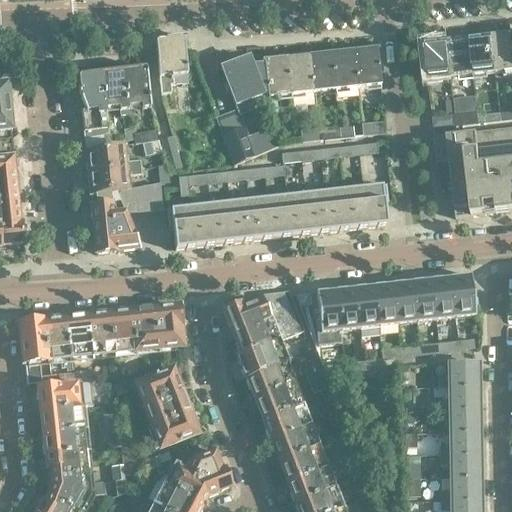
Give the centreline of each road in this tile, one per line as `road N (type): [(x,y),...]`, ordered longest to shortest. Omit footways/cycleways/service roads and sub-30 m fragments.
road 1 (residential): [(188,276),(499,248)]
road 2 (residential): [(44,18),(331,0)]
road 3 (residential): [(44,18),(61,287)]
road 4 (residential): [(502,511),(499,248)]
road 5 (residential): [(255,487),(188,276)]
road 6 (residential): [(3,511),(14,491),(0,303)]
road 7 (residential): [(423,129),(400,131),(391,0)]
road 8 (residential): [(61,287),(188,276)]
